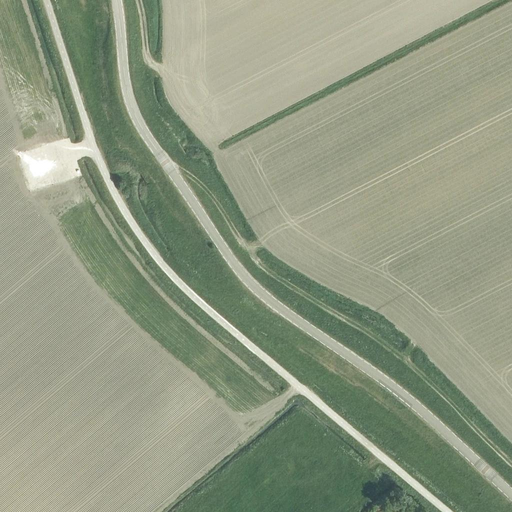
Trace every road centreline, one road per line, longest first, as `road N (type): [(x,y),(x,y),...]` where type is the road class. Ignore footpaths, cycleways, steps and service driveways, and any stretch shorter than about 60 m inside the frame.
road 1 (unclassified): [(447,511),(158,257),(113,187),(49,0)]
road 2 (tertiary): [(511,494),(412,399),(271,300),(231,258),(136,120),(117,0)]
